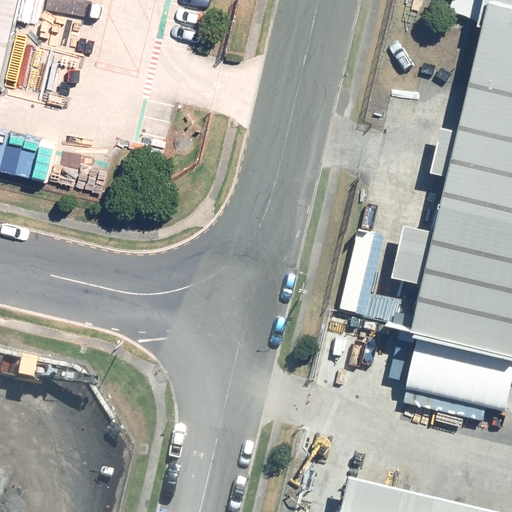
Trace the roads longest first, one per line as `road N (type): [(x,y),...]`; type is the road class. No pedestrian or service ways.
road 1 (unclassified): [(316,0),(240,324)]
road 2 (unclassified): [(0,266),(240,324)]
road 3 (unclassified): [(240,324),(196,511)]
road 4 (unknown): [(147,0),(156,32),(179,62),(292,101)]
